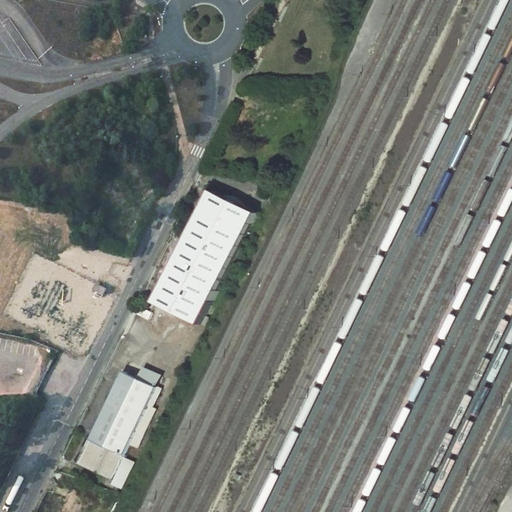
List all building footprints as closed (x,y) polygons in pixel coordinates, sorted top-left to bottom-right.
[(282,111),(256,110),(255,136),(281,137),(282,111)] [(48,154),(26,146),(16,175),(38,183),(48,154)] [(133,210),(142,190),(128,183),(129,180),(120,175),(118,178),(111,175),(104,189),(112,193),(109,199),(133,210)] [(257,213),(214,191),(169,279),(158,301),(201,323),(242,244),(244,245),(247,239),(245,237),(257,213)] [(105,290),(96,285),(93,290),(103,294),(105,290)] [(154,313),(143,307),(140,313),(150,319),(154,313)] [(157,387),(126,372),(93,439),(90,437),(78,463),(114,479),(126,455),(125,455),(131,443),(138,446),(154,414),(146,410),(157,387)] [(74,501),(68,511),(92,511),(97,503),(79,494),(75,502),(74,501)]
